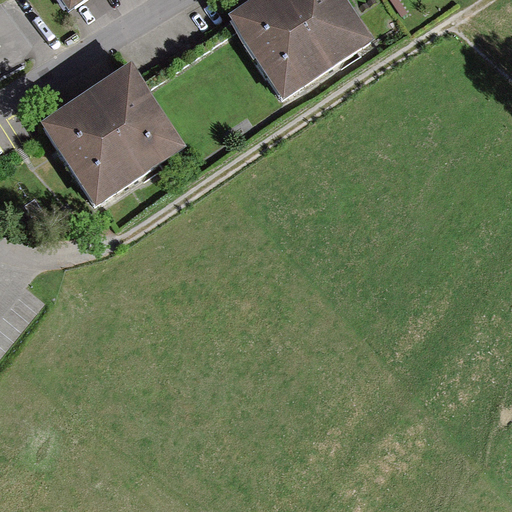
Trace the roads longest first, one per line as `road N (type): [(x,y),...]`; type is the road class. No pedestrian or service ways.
road 1 (track): [(8,258),(64,260),(121,244),(449,24)]
road 2 (residential): [(0,108),(195,0)]
